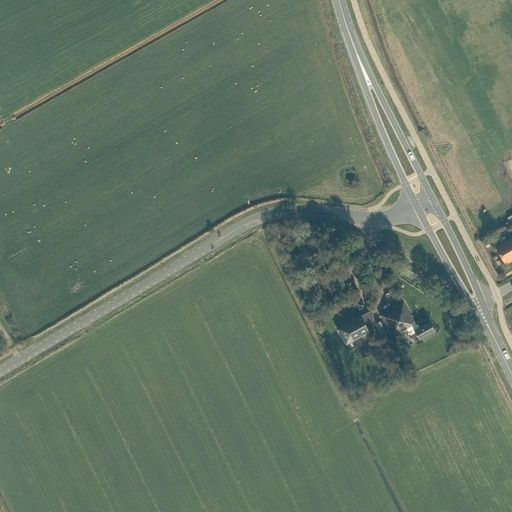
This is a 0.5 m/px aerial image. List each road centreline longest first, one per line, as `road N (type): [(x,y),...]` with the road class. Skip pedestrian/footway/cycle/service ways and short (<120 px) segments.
road 1 (tertiary): [(0,371),(247,223),(291,212),(375,219),(417,205)]
road 2 (tertiary): [(361,69),(417,205)]
road 3 (tertiary): [(431,198),(361,69)]
